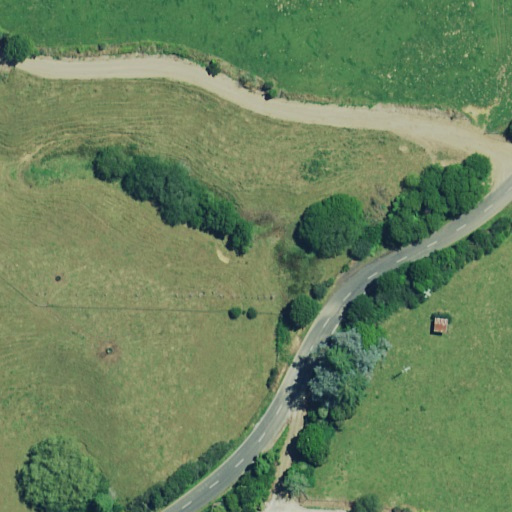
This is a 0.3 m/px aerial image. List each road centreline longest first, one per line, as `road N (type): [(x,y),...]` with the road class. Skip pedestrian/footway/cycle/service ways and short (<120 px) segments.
road 1 (unclassified): [(511,166),(411,127),(312,118),(172,71),(68,71),(0,57)]
road 2 (unclassified): [(176,511),(255,441),(345,296),(511,194)]
road 3 (track): [(276,511),(299,369)]
